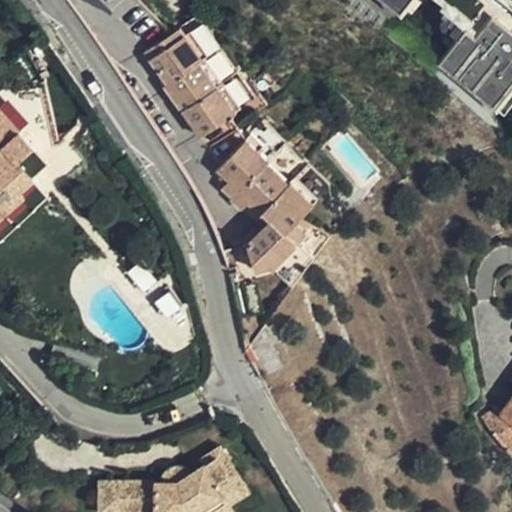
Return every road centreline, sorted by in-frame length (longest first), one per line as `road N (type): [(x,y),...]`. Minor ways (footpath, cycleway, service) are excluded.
road 1 (residential): [(47,0),(182,194),(214,276),(238,379)]
road 2 (residential): [(238,379),(130,428),(67,407),(0,331)]
road 3 (residential): [(238,379),(315,511)]
